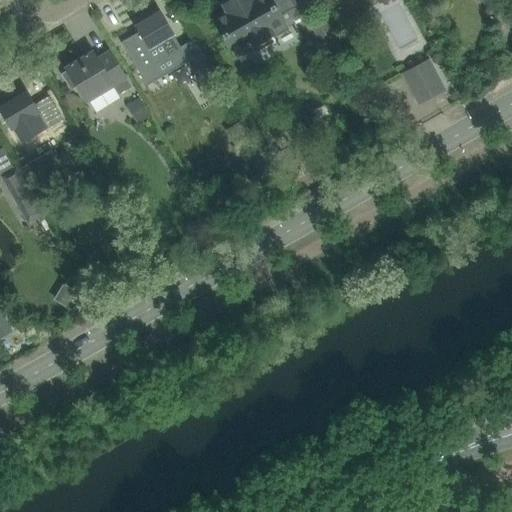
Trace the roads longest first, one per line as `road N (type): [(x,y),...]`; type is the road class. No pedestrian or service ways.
road 1 (tertiary): [(0,394),(511,104)]
road 2 (tertiary): [(354,511),(485,441)]
